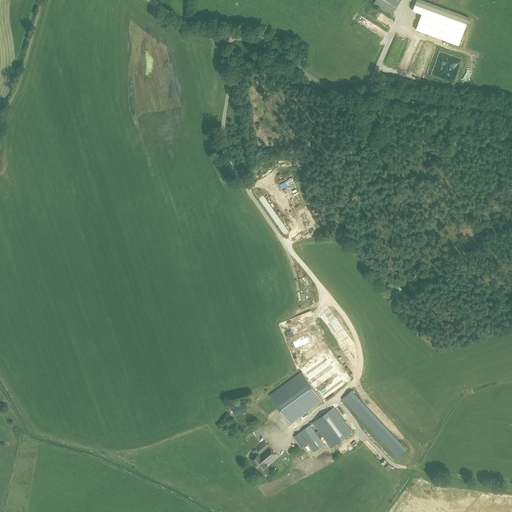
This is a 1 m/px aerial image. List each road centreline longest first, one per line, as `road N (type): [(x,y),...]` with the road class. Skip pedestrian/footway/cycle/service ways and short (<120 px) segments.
road 1 (unclassified): [(511,115),(326,87),(262,44),(194,28),(150,0)]
road 2 (track): [(511,482),(390,465),(334,398)]
